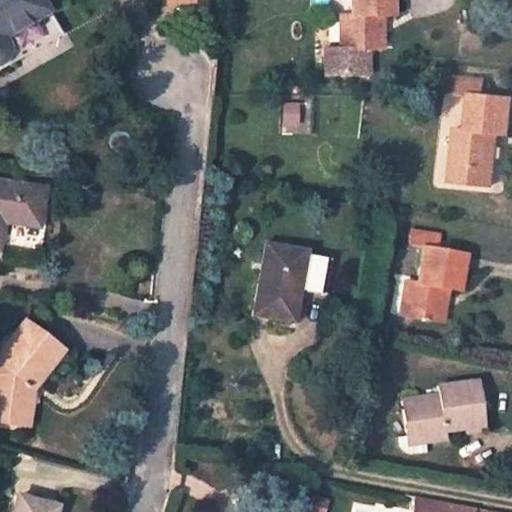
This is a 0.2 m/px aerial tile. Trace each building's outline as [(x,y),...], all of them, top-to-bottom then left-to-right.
[(48,16),(38,0),(0,0),(0,70),(63,35),(50,15),(48,16)] [(348,0),(348,15),(337,14),(337,49),(328,50),(328,77),(370,77),(370,50),(385,50),(385,18),(395,17),(395,0),(348,0)] [(476,77),(456,76),(454,91),(467,92),(475,93),(476,77)] [(486,78),(476,77),(475,93),(467,92),(464,129),(453,128),(447,182),(494,187),(499,133),(510,135),(511,117),(511,96),(485,94),(486,78)] [(43,189),(0,181),(0,231),(2,222),(37,228),(43,189)] [(431,232),(410,228),(408,244),(421,246),(428,248),(431,232)] [(438,249),(440,234),(431,232),(428,248),(421,246),(415,282),(405,280),(400,314),(442,321),(448,291),(460,293),(467,255),(438,249)] [(307,252),(265,244),(251,316),(293,324),(299,293),(318,296),(325,259),(306,256),(307,252)] [(60,351),(22,323),(0,352),(0,421),(18,424),(24,390),(28,393),(60,351)] [(434,394),(397,399),(402,434),(419,433),(420,441),(441,439),(439,430),(480,425),(474,379),(433,384),(434,394)] [(55,511),(56,508),(17,496),(12,511),(55,511)] [(501,511),(422,497),(421,508),(431,510),(432,511),(501,511)]
